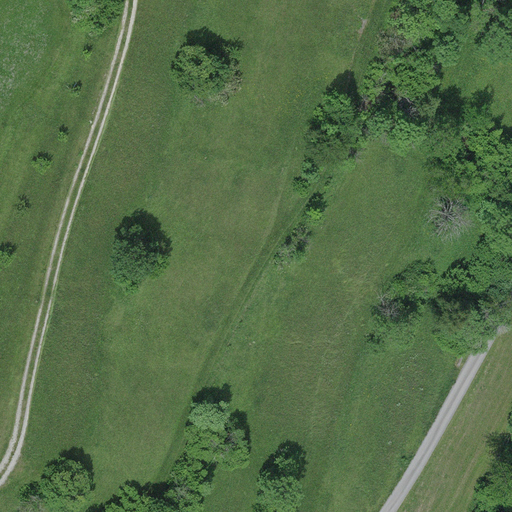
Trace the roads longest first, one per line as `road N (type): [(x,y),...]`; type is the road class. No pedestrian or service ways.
road 1 (track): [(0,477),(20,429),(62,233),(131,0)]
road 2 (track): [(388,511),(511,308)]
